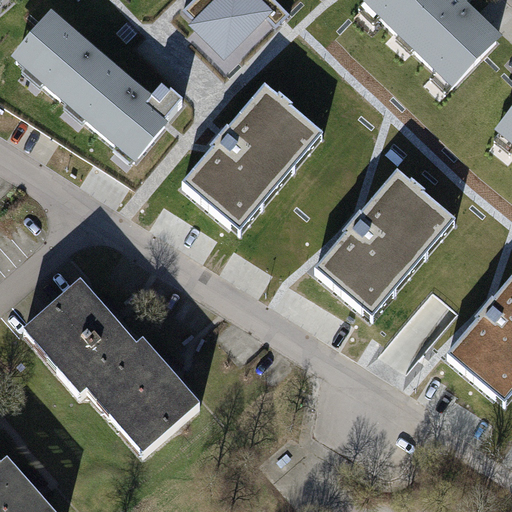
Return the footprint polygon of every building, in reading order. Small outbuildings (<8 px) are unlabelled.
[(0,0),(0,14),(15,0),(0,0)] [(221,0),(187,34),(224,71),(276,20),(256,0),(221,0)] [(468,0),(366,0),(453,86),(504,35),(468,0)] [(151,105),(56,24),(15,71),(134,173),(186,112),(162,92),(151,105)] [(175,187),(239,239),(331,138),(268,92),(175,187)] [(511,109),(496,129),(511,141),(511,109)] [(316,275),(372,322),(458,223),(403,175),(316,275)] [(511,281),(445,362),(506,412),(511,404),(511,281)] [(89,389),(139,346),(84,283),(25,334),(80,397),(89,389)] [(139,346),(89,389),(146,454),(202,405),(146,340),(139,346)] [(464,402),(449,424),(475,441),(490,419),(464,402)] [(0,477),(10,468),(0,456),(0,477)] [(10,468),(0,477),(0,511),(59,511),(15,464),(10,468)]
